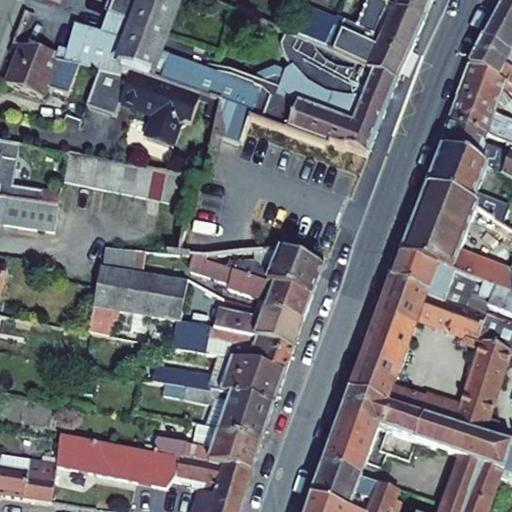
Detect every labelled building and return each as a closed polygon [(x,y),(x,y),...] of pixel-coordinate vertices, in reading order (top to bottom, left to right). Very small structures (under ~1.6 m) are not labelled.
[(113,0),(101,34),(75,27),(68,53),(58,51),(57,57),(58,57),(57,63),(80,68),(99,73),(121,78),(124,70),(201,98),(220,104),(253,116),(252,121),(330,150),(331,146),(368,159),(386,113),(379,110),(375,98),(379,97),(383,95),(387,94),(390,92),(393,90),(396,88),(398,84),(374,75),(375,74),(369,71),(363,68),(355,65),(355,71),(338,69),(326,62),(314,46),(293,37),(287,35),(281,45),(283,55),(291,71),(286,74),(276,70),(258,78),(256,83),(233,75),(231,80),(158,53),(176,0),(113,0)] [(338,19),(337,22),(305,9),(293,37),(314,46),(355,65),(363,68),(390,8),(426,22),(434,0),(368,0),(357,27),(338,19)] [(511,0),(506,0),(484,42),(511,57),(511,0)] [(398,84),(426,22),(390,8),(363,68),(369,71),(375,74),(374,75),(398,84)] [(484,42),(471,67),(496,77),(499,79),(511,57),(484,42)] [(47,90),(68,98),(80,68),(57,63),(58,57),(57,57),(21,48),(7,86),(43,100),(47,90)] [(511,90),(511,57),(499,79),(498,80),(506,86),(511,90)] [(496,77),(471,67),(471,68),(468,76),(503,93),(503,92),(506,86),(498,80),(499,79),(496,77)] [(186,125),(192,127),(200,102),(201,98),(124,70),(121,78),(99,73),(86,108),(117,119),(123,102),(131,105),(133,110),(155,118),(146,140),(173,151),(181,129),(186,125)] [(511,102),(503,92),(503,93),(468,76),(459,100),(494,115),(501,103),(506,108),(511,102)] [(379,110),(386,113),(396,88),(393,90),(390,92),(387,94),(383,95),(379,97),(375,98),(379,110)] [(206,116),(217,120),(220,104),(201,98),(200,102),(210,106),(206,116)] [(451,123),(490,138),(507,144),(511,146),(511,122),(494,115),(459,100),(451,123)] [(213,136),(242,147),(252,121),(253,116),(220,104),(217,120),(213,136)] [(64,123),(79,129),(81,122),(66,117),(64,123)] [(451,123),(441,150),(487,168),(494,149),(487,146),(490,138),(451,123)] [(43,194),(13,189),(20,147),(0,143),(0,199),(7,200),(7,201),(11,201),(41,206),(43,194)] [(494,149),(487,168),(487,169),(503,178),(511,155),(511,146),(507,144),(504,153),(494,149)] [(477,211),(503,227),(509,212),(511,209),(477,196),(487,169),(487,168),(441,150),(428,189),(478,207),(477,211)] [(511,155),(503,178),(511,183),(511,155)] [(70,157),(65,183),(79,186),(84,160),(70,157)] [(98,163),(84,160),(79,186),(93,189),(98,163)] [(98,163),(93,189),(106,192),(112,165),(98,163)] [(112,165),(106,192),(120,195),(125,168),(118,166),(112,165)] [(125,168),(120,195),(134,197),(139,170),(125,168)] [(139,170),(134,197),(148,200),(153,173),(139,170)] [(153,173),(148,200),(161,203),(167,176),(153,173)] [(181,179),(167,176),(161,203),(175,206),(181,179)] [(181,179),(175,206),(190,209),(195,182),(181,179)] [(428,189),(421,205),(473,223),(477,211),(478,207),(428,189)] [(61,196),(43,194),(41,206),(59,208),(60,199),(61,196)] [(0,199),(0,226),(4,227),(7,214),(11,201),(7,201),(7,200),(0,199)] [(11,201),(7,214),(57,221),(59,208),(41,206),(11,201)] [(468,235),(473,223),(421,205),(417,217),(468,235)] [(503,227),(511,232),(511,212),(509,212),(503,227)] [(4,227),(55,233),(57,221),(7,214),(4,227)] [(511,271),(511,275),(461,254),(468,235),(417,217),(401,259),(476,284),(495,290),(511,296),(511,271)] [(104,267),(143,274),(145,254),(106,251),(104,267)] [(325,270),(280,252),(273,269),(255,264),(230,264),(227,271),(313,300),(325,270)] [(273,269),(280,252),(263,253),(263,254),(254,255),(255,264),(273,269)] [(234,293),(261,303),(268,305),(265,313),(304,326),(313,300),(227,271),(206,264),(206,259),(193,258),(190,273),(209,278),(235,288),(234,293)] [(476,284),(401,259),(392,283),(429,296),(428,298),(466,312),(476,284)] [(94,310),(118,314),(178,324),(182,324),(183,315),(181,315),(188,287),(101,271),(94,310)] [(381,313),(418,325),(419,322),(428,298),(429,296),(392,283),(381,313)] [(490,310),(488,310),(495,290),(476,284),(466,312),(487,319),(487,318),(490,310)] [(511,296),(495,290),(488,310),(490,310),(511,318),(511,296)] [(480,353),(461,409),(455,429),(471,434),(501,443),(503,434),(499,425),(490,422),(511,355),(511,326),(487,318),(487,319),(466,312),(428,298),(419,322),(462,338),(459,345),(480,353)] [(261,303),(258,311),(265,313),(268,305),(261,303)] [(89,336),(110,339),(113,323),(117,324),(118,314),(94,310),(89,336)] [(255,339),(294,352),(304,326),(265,313),(262,320),(255,319),(219,311),(215,331),(255,340),(255,339)] [(265,313),(258,311),(255,319),(262,320),(265,313)] [(375,330),(412,342),(418,325),(381,313),(375,330)] [(192,325),(206,327),(208,318),(194,315),(192,325)] [(134,318),(132,334),(146,336),(148,320),(134,318)] [(178,324),(175,350),(219,359),(249,364),(286,376),(294,352),(255,339),(255,340),(215,331),(182,324),(178,324)] [(375,330),(351,394),(388,407),(394,389),(412,342),(375,330)] [(232,398),(274,409),(286,376),(249,364),(219,359),(213,379),(157,369),(154,385),(166,387),(210,395),(210,393),(222,395),(232,397),(232,398)] [(166,387),(164,398),(209,406),(210,399),(215,401),(229,406),(220,433),(219,435),(261,449),(274,409),(232,398),(232,397),(222,395),(210,393),(210,395),(166,387)] [(421,419),(427,401),(394,389),(388,407),(421,419)] [(388,407),(351,394),(342,418),(380,431),(388,434),(415,443),(424,420),(421,419),(388,407)] [(428,397),(427,401),(421,419),(424,420),(455,429),(461,409),(428,397)] [(215,401),(205,429),(220,433),(229,406),(215,401)] [(334,453),(367,465),(380,431),(342,418),(331,449),(334,453)] [(510,478),(511,479),(511,446),(501,443),(471,434),(455,429),(424,420),(415,443),(461,459),(448,494),(491,510),(500,484),(507,486),(510,478)] [(198,427),(193,448),(213,453),(219,435),(220,433),(205,429),(198,427)] [(184,461),(224,468),(253,473),(261,449),(219,435),(213,453),(193,448),(158,439),(154,455),(177,459),(184,461)] [(61,438),(59,460),(58,466),(57,470),(58,470),(153,488),(159,457),(61,438)] [(329,467),(362,479),(367,465),(334,453),(331,449),(324,469),(329,467)] [(184,461),(177,459),(176,460),(159,457),(153,488),(168,491),(174,483),(193,487),(192,492),(199,493),(193,511),(211,511),(224,468),(184,461)] [(0,458),(0,498),(52,506),(58,470),(57,470),(58,466),(42,464),(30,463),(29,475),(1,471),(3,459),(0,458)] [(43,458),(42,464),(58,466),(59,460),(43,458)] [(3,459),(1,471),(29,475),(30,463),(3,459)] [(312,502),(341,511),(349,511),(356,495),(362,479),(329,467),(324,469),(312,502)] [(211,511),(240,511),(253,473),(224,468),(211,511)] [(356,495),(372,500),(378,485),(362,479),(356,495)] [(398,511),(401,508),(396,504),(400,493),(378,485),(372,500),(367,511),(398,511)] [(443,508),(452,511),(490,511),(491,510),(448,494),(443,508)] [(308,511),(341,511),(312,502),(308,511)]
